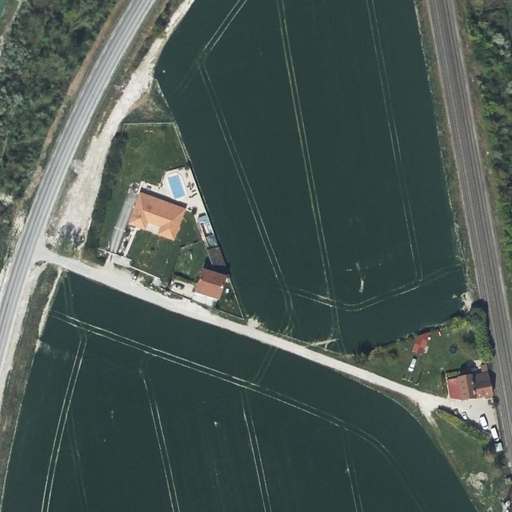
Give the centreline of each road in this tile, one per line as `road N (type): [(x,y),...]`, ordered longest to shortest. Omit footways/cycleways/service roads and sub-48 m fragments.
road 1 (unclassified): [(481,422),(25,250)]
road 2 (primary): [(25,250),(76,122),(143,0)]
